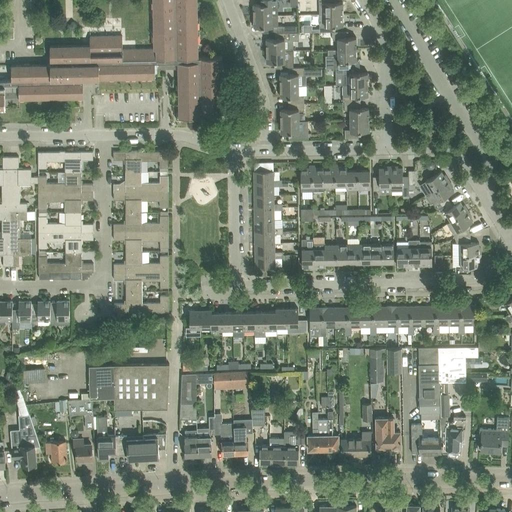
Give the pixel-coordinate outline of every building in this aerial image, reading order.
[(0,108),(6,108),(6,97),(19,96),(19,98),(83,97),(83,81),(81,81),(81,78),(96,78),(155,77),(155,68),(166,68),(178,68),(178,83),(178,84),(180,84),(181,89),(178,89),(179,97),(178,97),(178,98),(181,98),(181,103),(178,103),(179,103),(179,111),(178,111),(179,111),(181,111),(181,117),(179,117),(203,117),(203,113),(223,112),(221,112),(221,106),(223,106),(223,98),(220,98),(220,93),(223,93),(223,92),(222,92),(222,84),(220,84),(220,79),(223,79),(223,78),(222,78),(222,70),(220,70),(220,65),(222,65),(222,64),(222,56),(198,57),(198,50),(198,49),(196,49),(196,44),(198,44),(198,36),(198,35),(196,35),(195,30),(198,30),(198,22),(198,21),(195,21),(195,16),(197,16),(197,8),(198,8),(198,7),(195,8),(195,2),(197,2),(197,0),(153,0),(154,48),(123,49),(122,35),(96,36),(90,36),(90,45),(50,45),(51,64),(12,64),(12,79),(0,79),(0,108)] [(260,0),(261,3),(254,3),(254,15),(272,14),(278,14),(277,0),(260,0)] [(319,0),(319,14),(321,14),(343,13),(343,2),(332,2),(331,0),(319,0)] [(321,23),(320,23),(320,29),(320,31),(320,32),(333,31),(333,25),(335,25),(343,25),(343,13),(321,14),(321,23)] [(272,14),(254,15),(254,26),(262,26),(265,26),(265,32),(262,32),(274,32),(277,32),(298,32),(298,25),(283,26),(278,26),(278,14),(272,14)] [(73,22),(68,27),(74,32),(78,27),(73,22)] [(6,26),(6,38),(14,38),(14,26),(6,26)] [(348,31),(333,31),(333,39),(338,39),(338,49),(357,49),(356,37),(345,37),(345,31),(348,31)] [(274,38),(266,38),(267,50),(285,50),(294,49),(294,40),(299,40),(299,32),(298,32),(277,32),(278,38),(274,38)] [(285,50),(267,50),(267,62),(275,62),(278,61),(278,67),(275,67),(275,68),(288,67),(290,67),(291,67),(294,67),(294,49),(285,50)] [(338,56),(326,56),(326,67),(333,67),(337,67),(344,67),(344,66),(346,66),(349,66),(351,66),(351,63),(351,60),(357,60),(357,49),(338,49),(338,56)] [(344,67),(337,67),(337,71),(344,71),(344,74),(343,75),(343,84),(350,84),(368,84),(368,72),(360,72),(357,72),(357,66),(360,66),(351,66),(349,66),(346,66),(344,66),(344,67)] [(288,73),(280,73),(280,85),(299,85),(299,84),(306,84),(306,75),(304,75),(304,68),(304,67),(294,67),(291,67),(290,67),(291,73),(288,73)] [(350,84),(343,84),(343,94),(343,102),(345,102),(361,102),(361,101),(357,101),(357,96),(360,96),(369,95),(368,84),(350,84)] [(289,102),(289,103),(304,102),(304,94),(299,95),(299,85),(280,85),(281,97),(292,97),(292,102),(289,102)] [(281,109),(281,120),(299,120),(299,111),(305,111),(304,102),(289,103),(292,103),(292,109),(281,109)] [(350,110),(350,119),(369,119),(369,107),(358,108),(357,102),(361,102),(345,102),(345,110),(350,110)] [(351,129),(345,129),(345,137),(358,137),(358,131),(361,131),(369,131),(369,128),(369,119),(350,119),(351,128),(351,129)] [(299,120),(281,120),(281,128),(281,132),(289,132),(289,138),(303,138),(305,138),(308,138),(308,121),(299,121),(299,120)] [(65,160),(65,171),(82,171),(82,159),(93,159),(93,151),(65,151),(65,150),(60,150),(60,151),(38,151),(39,167),(47,167),(47,160),(65,160)] [(132,151),(114,151),(114,159),(126,159),(126,171),(142,171),(142,160),(160,160),(160,167),(160,171),(169,171),(168,167),(169,167),(169,151),(137,151),(137,150),(132,150),(132,151)] [(3,168),(0,167),(0,184),(2,184),(2,202),(0,202),(0,210),(11,211),(11,156),(3,156),(3,168)] [(19,156),(11,156),(11,211),(26,211),(26,202),(19,202),(19,184),(32,184),(32,183),(39,182),(39,176),(32,176),(32,168),(19,168),(19,156)] [(429,161),(427,163),(427,167),(429,170),(433,170),(435,167),(435,163),(433,161),(429,161)] [(347,166),(335,167),(336,185),(336,190),(347,190),(347,188),(348,188),(347,170),(347,166)] [(391,186),(391,166),(384,166),(384,168),(379,168),(379,176),(373,176),(373,190),(380,190),(380,186),(391,186)] [(398,166),(391,166),(391,186),(396,186),(396,191),(403,191),(403,190),(409,190),(409,189),(409,184),(409,176),(403,176),(403,167),(398,167),(398,166)] [(313,191),(313,167),(301,167),(301,191),(313,191)] [(324,167),(313,167),(313,191),(324,191),(324,185),(324,167)] [(335,167),(324,167),(324,185),(336,185),(335,167)] [(254,170),(254,183),(274,182),(274,186),(278,185),(278,179),(274,179),(274,170),(254,170)] [(358,170),(347,170),(348,188),(359,188),(358,170)] [(370,170),(358,170),(359,188),(370,188),(370,170)] [(39,175),(39,191),(94,191),(94,183),(82,183),(82,171),(65,171),(66,182),(47,182),(47,175),(39,175)] [(126,183),(114,183),(114,191),(169,191),(169,175),(169,171),(160,171),(161,175),(160,175),(160,182),(142,182),(142,171),(126,171),(126,183)] [(426,180),(432,191),(449,180),(446,174),(444,175),(442,171),(426,180)] [(428,194),(432,191),(426,180),(420,184),(425,193),(427,192),(428,194)] [(428,194),(426,196),(431,203),(433,202),(437,209),(438,208),(450,200),(447,195),(454,191),(452,187),(453,186),(449,180),(432,191),(428,194)] [(254,183),(254,195),(274,194),(274,186),(274,182),(254,183)] [(94,191),(39,191),(39,207),(39,211),(47,211),(47,207),(47,200),(66,200),(66,211),(82,211),(82,199),(94,199),(94,191)] [(126,199),(126,211),(142,211),(142,200),(160,200),(160,207),(169,207),(169,191),(114,191),(114,199),(126,199)] [(254,195),(255,207),(274,206),(274,210),(279,210),(279,203),(274,203),(274,194),(254,195)] [(445,211),(451,221),(468,210),(465,204),(463,205),(461,201),(453,205),(450,200),(438,208),(442,213),(445,211)] [(255,207),(255,219),(275,218),(274,210),(274,206),(255,207)] [(0,237),(0,253),(3,253),(3,265),(12,265),(11,211),(0,210),(0,219),(2,219),(2,237),(0,237)] [(454,233),(455,238),(471,233),(466,226),(473,221),(471,217),(472,216),(468,210),(451,221),(448,223),(454,233)] [(11,211),(12,265),(20,265),(20,253),(32,253),(32,237),(19,237),(19,219),(26,219),(26,211),(11,211)] [(39,215),(39,231),(94,231),(94,223),(82,223),(82,211),(66,211),(66,222),(47,222),(47,215),(47,211),(39,211),(39,215)] [(114,223),(114,231),(169,231),(169,215),(169,211),(161,211),(161,215),(160,215),(160,222),(142,222),(142,211),(126,211),(126,223),(114,223)] [(255,219),(255,231),(275,230),(275,234),(279,234),(279,227),(275,227),(275,218),(255,219)] [(255,231),(255,243),(275,242),(275,234),(275,230),(255,231)] [(66,240),(66,251),(82,251),(82,239),(94,239),(94,231),(39,231),(39,248),(48,248),(48,240),(66,240)] [(126,239),(126,251),(142,251),(142,240),(161,240),(161,247),(161,251),(169,251),(169,247),(169,231),(114,231),(114,239),(126,239)] [(461,243),(461,254),(481,254),(481,247),(479,247),(479,242),(471,242),(471,233),(455,238),(457,243),(461,243)] [(348,238),(348,244),(348,262),(360,262),(359,244),(359,238),(348,238)] [(409,239),(409,241),(409,265),(420,265),(420,247),(420,239),(409,239)] [(314,248),(314,242),(307,242),(307,240),(302,240),(302,267),(314,267),(314,248)] [(409,265),(409,241),(397,241),(397,265),(409,265)] [(432,241),(420,241),(420,247),(420,265),(432,265),(432,255),(432,246),(432,241)] [(255,243),(255,255),(275,254),(275,258),(279,258),(279,251),(275,251),(275,242),(255,243)] [(325,242),(314,242),(314,248),(314,267),(326,266),(325,244),(325,242)] [(382,243),(371,244),(371,262),(383,262),(382,243)] [(394,243),(382,243),(383,262),(394,262),(394,243)] [(337,244),(325,244),(326,266),(326,263),(337,262),(337,244)] [(348,244),(337,244),(337,262),(348,262),(348,244)] [(371,244),(359,244),(360,262),(371,262),(371,244)] [(39,255),(39,272),(40,272),(40,278),(50,278),(62,277),(62,278),(71,278),(82,278),(82,279),(85,279),(85,278),(88,278),(88,276),(90,276),(90,273),(92,273),(92,272),(94,271),(94,263),(82,263),(82,251),(66,251),(66,262),(48,262),(48,255),(47,255),(47,251),(39,251),(39,255)] [(114,263),(114,271),(169,271),(169,255),(161,255),(161,262),(142,262),(142,251),(126,251),(126,263),(114,263)] [(275,254),(255,255),(256,267),(275,267),(275,258),(275,254)] [(481,254),(461,254),(461,266),(457,266),(457,272),(471,272),(471,266),(480,266),(480,261),(481,261),(481,254)] [(126,279),(126,291),(143,291),(142,280),(161,280),(161,287),(169,287),(169,271),(114,271),(114,279),(126,279)] [(505,303),(510,312),(511,311),(511,287),(497,295),(497,304),(505,303)] [(143,291),(126,291),(126,303),(114,303),(114,312),(170,311),(169,295),(161,295),(161,302),(143,302),(143,291)] [(57,311),(51,311),(51,320),(51,324),(57,323),(57,320),(70,320),(70,300),(57,301),(57,311)] [(6,320),(13,320),(13,311),(13,301),(0,301),(0,311),(0,323),(6,324),(6,320)] [(13,311),(13,320),(13,328),(20,328),(20,320),(32,320),(32,311),(32,301),(19,301),(19,311),(13,311)] [(38,311),(32,311),(32,320),(32,324),(39,324),(39,320),(51,320),(51,311),(51,301),(38,301),(38,311)] [(457,305),(449,305),(449,325),(459,325),(462,324),(461,304),(457,304),(457,305)] [(466,304),(461,304),(462,324),(459,325),(459,329),(465,329),(465,324),(475,324),(474,304),(466,305),(466,304)] [(424,305),(411,306),(411,325),(408,325),(408,330),(415,329),(415,325),(424,325),(424,305)] [(436,305),(424,305),(424,325),(433,325),(437,325),(436,305)] [(449,305),(436,305),(437,325),(433,325),(434,329),(440,329),(440,325),(449,325),(449,305)] [(318,307),(310,307),(310,317),(310,336),(316,336),(316,327),(320,327),(323,327),(323,306),(318,306),(318,307)] [(320,327),(320,331),(327,331),(326,327),(336,326),(336,307),(328,307),(328,306),(323,306),(323,327),(320,327)] [(336,326),(345,326),(348,326),(348,306),(336,307),(336,326)] [(348,326),(345,326),(345,330),(352,330),(352,326),(361,326),(361,306),(348,306),(348,326)] [(373,306),(361,306),(361,326),(370,326),(374,326),(373,306)] [(386,306),(373,306),(374,326),(370,326),(371,330),(377,330),(377,326),(386,326),(386,306)] [(399,306),(386,306),(386,326),(395,326),(395,330),(395,332),(399,332),(399,325),(399,306)] [(411,306),(399,306),(399,325),(408,325),(411,325),(411,306)] [(287,308),(276,308),(277,326),(287,326),(287,308)] [(298,308),(287,308),(287,326),(299,326),(299,321),(298,308)] [(190,327),(201,327),(201,309),(190,309),(190,327)] [(212,309),(201,309),(201,327),(211,327),(212,327),(212,312),(212,309)] [(212,330),(223,330),(222,312),(212,312),(212,309),(212,330)] [(244,311),(233,312),(234,330),(234,336),(244,336),(244,329),(244,311)] [(255,311),(244,311),(244,329),(255,329),(255,311)] [(266,311),(255,311),(255,329),(255,336),(266,336),(266,334),(266,329),(266,311)] [(276,311),(266,311),(266,329),(277,329),(277,326),(276,311)] [(223,330),(234,330),(233,312),(222,312),(223,330)] [(479,343),(479,348),(488,348),(488,333),(485,333),(485,338),(479,338),(479,343)] [(440,412),(440,393),(439,381),(439,356),(439,347),(419,347),(420,413),(421,413),(440,412)] [(439,356),(439,381),(449,381),(449,379),(457,379),(457,381),(467,381),(466,366),(466,363),(466,356),(478,356),(478,347),(439,347),(439,356)] [(383,348),(371,348),(371,379),(384,379),(383,348)] [(399,348),(387,348),(387,365),(402,365),(402,348),(401,348),(399,348)] [(183,370),(196,370),(196,365),(195,360),(183,361),(183,370)] [(170,363),(114,364),(115,397),(115,408),(168,407),(170,363)] [(114,364),(89,365),(89,378),(90,392),(90,398),(91,398),(93,398),(115,397),(114,364)] [(25,380),(48,381),(49,368),(25,367),(25,380)] [(248,370),(231,371),(232,384),(232,388),(250,387),(249,383),(248,370)] [(232,384),(231,371),(214,372),(214,382),(215,385),(232,384)] [(214,372),(197,373),(197,383),(214,382),(214,372)] [(180,418),(186,418),(197,418),(197,383),(197,373),(182,373),(180,418)] [(371,381),(371,395),(377,395),(380,381),(371,381)] [(440,393),(449,393),(449,381),(439,381),(440,393)] [(449,393),(440,393),(440,412),(440,416),(450,416),(449,393)] [(70,399),(68,400),(70,415),(86,414),(86,428),(95,428),(94,416),(94,414),(93,414),(93,407),(93,398),(91,398),(90,398),(82,399),(70,399)] [(60,401),(55,401),(56,411),(69,410),(68,400),(68,399),(60,399),(60,400),(60,401)] [(362,404),(362,421),(372,421),(372,404),(362,404)] [(15,436),(12,440),(13,446),(15,446),(16,457),(22,456),(22,464),(29,464),(31,465),(34,465),(35,464),(37,464),(36,446),(41,446),(37,434),(34,425),(30,413),(27,405),(19,406),(19,414),(20,429),(21,436),(15,436)] [(313,434),(308,435),(308,439),(308,449),(319,449),(318,434),(319,434),(318,423),(318,418),(318,411),(313,411),(313,415),(313,424),(313,434)] [(333,411),(328,411),(328,413),(328,418),(328,427),(329,449),(339,449),(339,439),(339,434),(334,434),(333,413),(333,411)] [(265,415),(252,415),(252,416),(253,424),(265,424),(265,415)] [(448,416),(440,416),(441,436),(441,440),(447,440),(447,448),(448,448),(449,450),(452,450),(453,448),(459,449),(460,439),(462,439),(462,428),(466,428),(466,418),(466,416),(454,415),(454,420),(448,420),(448,416)] [(115,435),(115,434),(106,435),(105,416),(97,416),(98,428),(99,460),(109,459),(109,452),(116,451),(115,435)] [(497,428),(480,428),(480,434),(482,434),(481,450),(501,451),(501,443),(508,443),(508,445),(510,417),(498,416),(497,428)] [(234,426),(246,426),(246,417),(234,417),(234,423),(234,426)] [(388,417),(376,417),(377,447),(378,447),(379,448),(382,448),(383,447),(385,447),(385,445),(389,445),(388,417)] [(394,417),(388,417),(389,445),(393,445),(393,447),(395,447),(396,447),(399,447),(400,446),(401,446),(401,430),(394,430),(394,417)] [(328,418),(318,418),(318,423),(319,434),(318,434),(319,449),(329,449),(328,427),(328,418)] [(216,420),(216,433),(221,433),(222,453),(236,453),(235,440),(234,426),(234,423),(220,423),(220,419),(216,420)] [(423,423),(412,423),(412,442),(413,452),(412,452),(441,452),(441,440),(441,436),(432,436),(423,436),(423,423)] [(249,452),(248,439),(247,439),(247,431),(246,426),(234,426),(235,440),(236,453),(249,452)] [(210,427),(197,428),(198,429),(198,437),(198,441),(199,455),(212,454),(212,444),(211,436),(210,433),(210,427)] [(185,442),(184,442),(185,455),(199,455),(198,441),(198,437),(198,429),(185,430),(186,436),(185,436),(185,442)] [(299,464),(299,447),(300,447),(300,443),(298,443),(298,430),(285,431),(285,437),(285,464),(299,464)] [(158,433),(144,434),(145,457),(159,457),(159,446),(165,446),(165,448),(166,448),(167,433),(158,433)] [(116,434),(115,434),(115,435),(116,451),(116,455),(117,455),(116,454),(128,453),(128,458),(145,457),(144,434),(143,434),(144,438),(130,439),(130,435),(116,436),(116,434)] [(260,463),(285,464),(285,437),(270,437),(270,445),(260,444),(260,463)] [(73,439),(73,441),(74,451),(77,451),(77,459),(84,459),(84,461),(92,461),(92,443),(84,444),(83,438),(73,439)] [(371,454),(370,438),(343,439),(343,454),(371,454)] [(66,439),(46,442),(46,449),(52,448),(53,462),(57,462),(59,463),(61,463),(63,461),(68,461),(66,439)] [(407,511),(420,511),(421,504),(414,504),(413,503),(411,503),(410,504),(408,504),(407,511)] [(440,511),(441,508),(435,508),(435,504),(431,504),(430,503),(426,503),(425,504),(424,504),(424,511),(440,511)]
